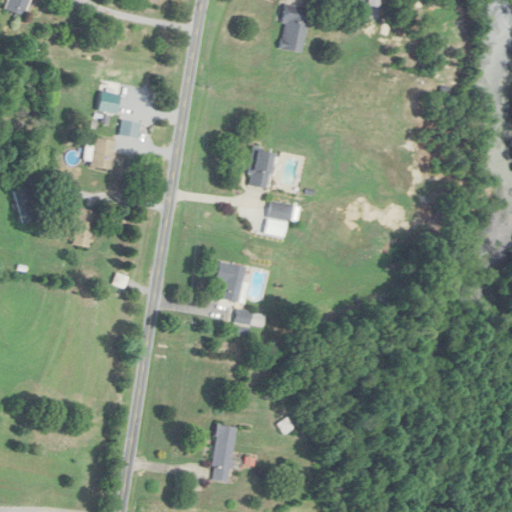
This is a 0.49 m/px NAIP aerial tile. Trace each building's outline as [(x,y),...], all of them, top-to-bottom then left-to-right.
[(6,0),(3,9),(23,16),(29,0),(6,0)] [(299,52),(306,7),(285,3),(277,48),(299,52)] [(113,140),(93,138),(89,167),(110,170),(113,140)] [(272,153),(254,150),(248,186),(266,189),(272,153)] [(22,222),(38,218),(29,187),(13,192),(22,222)] [(271,219),(288,217),(285,202),(268,205),(271,219)] [(96,211),(77,208),(71,245),(90,248),(96,211)] [(245,267),(218,261),(214,279),(224,281),(220,299),(238,302),(245,267)] [(294,427),(288,417),(277,424),(283,434),(294,427)] [(212,481),(231,482),(232,426),(213,426),(212,481)]
